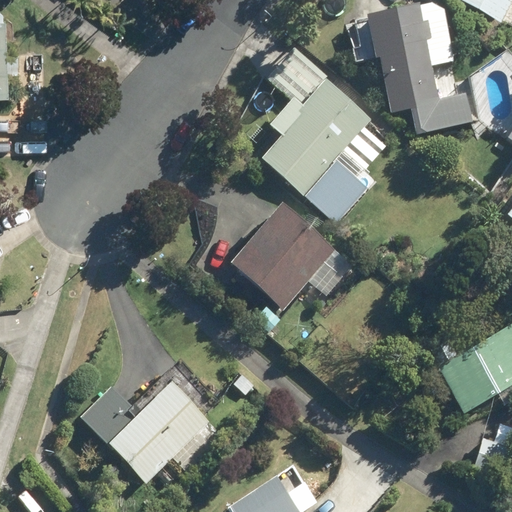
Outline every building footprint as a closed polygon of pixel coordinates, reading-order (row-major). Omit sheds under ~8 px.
[(458,0),(499,21),(510,0),(458,0)] [(422,40),(427,39),(423,22),(420,22),(416,4),(361,16),(371,60),(375,59),(387,113),(407,109),(412,134),(468,122),(462,93),(436,99),(422,40)] [(297,115),(257,160),(300,197),(368,119),(322,78),(293,111),(297,115)] [(511,204),(503,216),(511,223),(511,204)] [(226,266),(281,310),(329,250),(275,206),(226,266)] [(511,398),(511,383),(511,322),(436,369),(462,414),(493,394),(500,405),(511,398)] [(122,411),(128,406),(109,388),(78,419),(142,484),(206,423),(167,385),(132,420),(122,411)] [(511,449),(481,440),(471,469),(511,480),(511,449)] [(271,478),(223,508),(225,511),(303,511),(314,505),(299,483),(281,495),(271,478)]
